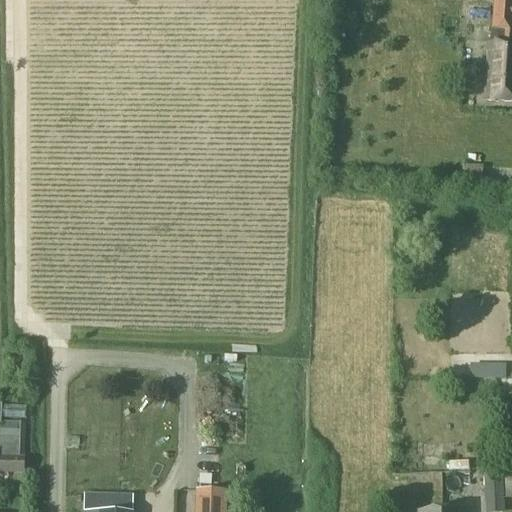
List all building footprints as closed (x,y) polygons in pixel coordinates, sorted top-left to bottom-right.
[(488,43),(484,102),(511,104),(511,0),(493,0),(491,32),(504,33),(504,42),(503,44),(488,43)] [(2,407),(2,406),(0,405),(0,427),(1,428),(1,421),(26,422),(26,409),(2,408),(2,407)] [(0,475),(24,477),(25,459),(24,459),(26,424),(17,424),(17,433),(0,432),(0,475)] [(471,459),(447,460),(447,474),(472,473),(471,459)] [(502,511),(502,476),(484,477),(484,511),(502,511)] [(225,511),(226,494),(196,493),(194,511),(225,511)] [(132,511),(133,498),(84,496),(83,511),(132,511)]
